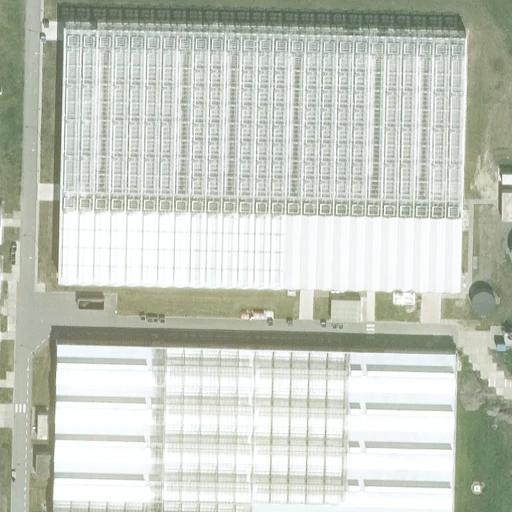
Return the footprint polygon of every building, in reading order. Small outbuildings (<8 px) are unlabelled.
[(0,0),(0,22),(9,23),(8,0),(0,0)] [(301,281),(460,285),(462,183),(466,31),(222,25),(64,22),(58,275),(190,278),(301,281)] [(0,39),(0,76),(8,77),(9,39),(0,39)] [(511,189),(502,189),(501,218),(511,217),(511,189)] [(57,339),(52,511),(451,511),(455,349),(57,339)] [(51,452),(36,452),(36,474),(50,474),(51,452)]
